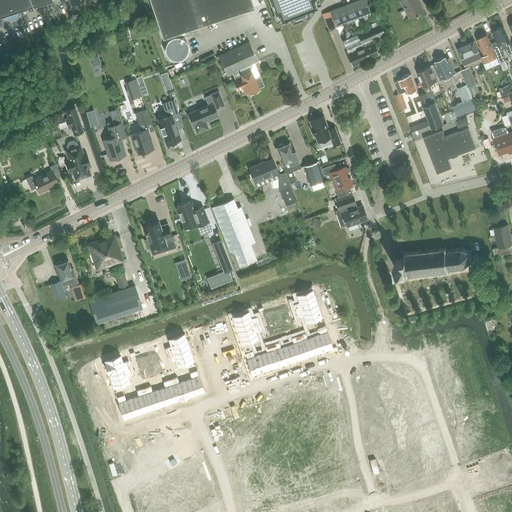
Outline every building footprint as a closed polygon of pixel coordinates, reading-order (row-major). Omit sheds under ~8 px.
[(0,0),(0,17),(52,0),(0,0)] [(150,0),(163,37),(215,20),(216,20),(251,8),(254,7),(252,0),(150,0)] [(269,0),(275,14),(276,15),(278,14),(281,21),(282,22),(290,19),(293,18),(300,15),(306,12),(310,11),(318,8),(317,7),(314,0),(269,0)] [(360,17),(366,14),(370,13),(365,0),(357,0),(330,11),(336,26),(360,17)] [(399,0),(409,18),(423,10),(417,0),(399,0)] [(366,14),(360,17),(362,24),(368,21),(366,14)] [(282,23),(288,39),(301,35),(295,18),(282,23)] [(361,43),(375,37),(382,34),(379,25),(358,35),(361,43)] [(491,44),(494,51),(497,57),(499,62),(505,60),(501,51),(506,49),(508,54),(511,52),(511,47),(511,45),(510,43),(503,27),(492,32),(496,42),(491,44)] [(358,35),(343,41),(347,51),(362,45),(361,43),(358,35)] [(497,57),(494,51),(491,44),(487,35),(476,39),(483,56),(481,57),(484,63),(497,57)] [(474,41),(457,49),(464,65),(481,57),(474,41)] [(264,85),(260,76),(254,78),(251,70),(242,74),(240,69),(258,60),(249,42),(218,56),(227,75),(232,72),(236,80),(234,81),(238,90),(243,87),(246,93),(250,92),(250,93),(251,92),(253,93),(257,91),(258,89),(259,89),(258,88),(264,85)] [(347,54),(353,66),(378,55),(373,42),(347,54)] [(144,53),(149,66),(160,63),(156,49),(144,53)] [(98,56),(92,58),(96,69),(102,67),(98,56)] [(436,61),(437,63),(435,64),(442,80),(452,75),(455,82),(460,80),(450,58),(446,59),(445,57),(444,58),(442,57),(438,59),(438,61),(436,61)] [(505,60),(499,62),(503,70),(509,67),(505,60)] [(429,120),(409,127),(412,136),(444,123),(436,102),(430,84),(437,81),(431,66),(429,66),(429,65),(423,67),(424,69),(419,71),(422,78),(420,79),(423,87),(424,87),(426,92),(419,95),(429,120)] [(469,67),(461,71),(467,84),(468,87),(476,84),(469,67)] [(158,85),(169,82),(166,71),(155,73),(158,85)] [(403,78),(403,79),(400,80),(400,81),(395,83),(399,94),(395,95),(401,109),(407,107),(401,93),(406,91),(407,94),(417,90),(411,75),(403,78)] [(137,78),(126,82),(130,92),(140,88),(139,84),(137,78)] [(139,84),(140,88),(142,95),(148,94),(144,83),(139,84)] [(472,97),(471,95),(468,87),(467,84),(458,88),(462,100),(463,101),(471,98),(472,97)] [(476,84),(468,87),(471,95),(479,91),(476,84)] [(508,85),(499,89),(500,91),(502,96),(511,92),(508,85)] [(197,132),(208,128),(206,121),(218,116),(215,109),(217,109),(225,106),(219,91),(211,94),(205,97),(208,105),(189,113),(194,126),(197,132)] [(464,102),(454,106),(457,116),(475,110),(471,98),(463,101),(464,102)] [(167,115),(158,119),(167,144),(177,141),(181,139),(176,125),(182,122),(174,99),(163,103),(167,115)] [(67,110),(69,117),(66,118),(69,129),(73,127),(75,134),(83,132),(75,108),(67,110)] [(132,134),(139,153),(153,148),(147,132),(154,130),(147,109),(135,113),(142,131),(132,134)] [(94,111),(87,113),(90,125),(97,123),(94,111)] [(492,131),(495,138),(500,154),(510,151),(511,153),(511,152),(511,115),(509,117),(511,125),(511,131),(509,133),(508,129),(504,127),(492,131)] [(323,116),(310,121),(313,128),(311,128),(314,135),(315,135),(318,142),(330,137),(333,144),(340,142),(335,127),(328,129),(323,116)] [(466,117),(457,121),(460,127),(469,123),(466,117)] [(104,140),(111,159),(125,154),(120,138),(126,136),(121,123),(108,127),(112,137),(104,140)] [(448,159),(476,148),(469,128),(445,137),(443,130),(424,138),(437,173),(452,168),(448,159)] [(38,135),(32,138),(35,143),(41,140),(38,135)] [(88,165),(85,155),(83,155),(80,146),(78,146),(78,144),(77,143),(75,141),(73,141),(71,141),(69,142),(68,144),(67,146),(68,148),(68,150),(67,150),(70,160),(66,161),(70,171),(73,170),(76,179),(79,178),(81,178),(85,177),(87,175),(90,174),(87,165),(88,165)] [(286,173),(300,168),(296,159),(298,159),(295,150),(293,151),(290,143),(284,145),(282,144),(279,145),(278,147),(277,148),(284,164),(282,164),(285,172),(286,173)] [(259,165),(259,164),(249,168),(255,182),(268,177),(273,188),(278,187),(279,188),(286,206),(297,201),(285,174),(286,173),(285,172),(279,174),(273,159),(259,165)] [(310,185),(324,180),(318,162),(304,166),(310,185)] [(37,187),(40,192),(52,186),(53,187),(59,184),(56,178),(61,175),(56,164),(50,167),(52,171),(34,179),(32,175),(26,178),(32,190),(37,187)] [(346,168),(345,166),(337,169),(335,164),(322,169),(324,174),(330,172),(336,191),(352,186),(347,173),(349,172),(350,170),(349,168),(347,168),(346,168)] [(350,188),(336,193),(338,198),(352,193),(350,188)] [(368,219),(363,205),(358,207),(353,195),(336,202),(341,214),(343,213),(347,227),(368,219)] [(234,198),(212,207),(230,252),(233,250),(240,266),(256,259),(250,243),(255,241),(241,206),(238,208),(234,198)] [(202,208),(195,210),(192,203),(190,203),(189,201),(178,204),(179,207),(177,208),(184,228),(195,224),(196,227),(207,223),(202,208)] [(314,218),(312,225),(319,228),(322,221),(314,218)] [(143,225),(152,249),(165,244),(167,249),(176,246),(168,223),(160,226),(158,220),(143,225)] [(498,248),(493,249),(494,256),(510,253),(508,246),(511,244),(511,243),(508,225),(494,228),(498,248)] [(115,234),(88,243),(97,270),(124,261),(115,234)] [(221,240),(213,243),(224,271),(224,272),(229,270),(233,269),(221,240)] [(419,251),(413,252),(413,250),(412,250),(412,252),(405,253),(403,252),(403,253),(404,254),(405,259),(395,260),(397,271),(407,270),(408,277),(409,277),(409,276),(415,275),(415,276),(417,276),(417,275),(422,274),(422,275),(424,275),(424,274),(429,273),(430,275),(431,275),(431,273),(439,272),(439,274),(440,273),(440,272),(448,271),(448,272),(450,272),(449,269),(455,268),(456,270),(457,270),(457,268),(463,267),(464,269),(465,269),(465,266),(471,262),(472,262),(472,261),(471,260),(470,253),(471,252),(470,251),(469,252),(462,248),(462,247),(460,247),(460,248),(454,249),(454,248),(452,248),(453,249),(446,250),(446,246),(445,246),(445,248),(437,249),(437,247),(435,247),(436,249),(428,250),(428,248),(426,248),(427,250),(420,251),(420,249),(419,249),(419,251)] [(57,262),(56,264),(55,264),(61,280),(67,278),(68,281),(77,278),(73,268),(71,269),(68,260),(63,262),(61,261),(57,262)] [(184,261),(177,264),(181,278),(189,275),(184,261)] [(125,267),(116,271),(121,281),(130,277),(125,267)] [(50,284),(56,300),(66,296),(60,280),(50,284)] [(87,296),(82,283),(79,284),(72,287),(77,299),(87,296)] [(135,285),(128,288),(121,290),(90,301),(97,323),(142,308),(135,285)] [(298,302),(292,304),(295,311),(301,309),(317,304),(312,290),(296,295),(298,302)] [(301,309),(295,311),(297,318),(303,316),(305,323),(322,317),(317,304),(301,309)] [(249,311),(232,317),(237,331),(254,325),(259,323),(257,316),(251,318),(249,311)] [(254,325),(237,331),(242,345),(258,339),(256,332),(262,331),(259,323),(254,325)] [(320,334),(313,336),(319,353),(333,348),(327,331),(325,326),(321,327),(318,328),(320,334)] [(305,333),(298,335),(306,357),(319,353),(313,336),(307,338),(305,333)] [(170,346),(165,348),(167,355),(173,353),(189,347),(184,334),(168,339),(170,346)] [(293,343),(287,345),(292,362),(306,357),(298,335),(291,337),(293,343)] [(279,342),(272,344),(273,350),(279,366),(292,362),(287,345),(281,347),(279,342)] [(266,352),(260,354),(266,371),(279,366),(273,350),(272,344),(264,347),(266,352)] [(441,346),(431,349),(436,362),(438,367),(447,364),(449,371),(470,364),(467,356),(457,360),(453,347),(442,351),(441,346)] [(173,353),(167,355),(169,362),(175,360),(177,367),(194,361),(189,347),(173,353)] [(248,352),(244,353),(246,359),(252,376),(266,371),(260,354),(254,356),(252,351),(248,352)] [(121,355),(105,361),(109,375),(126,369),(131,367),(129,360),(123,362),(121,355)] [(126,369),(109,375),(114,388),(131,383),(128,376),(134,374),(131,367),(126,369)] [(192,378),(185,380),(191,396),(205,392),(199,375),(197,370),(194,371),(190,372),(192,378)] [(456,384),(444,388),(448,399),(467,393),(464,382),(468,380),(466,373),(453,378),(454,378),(456,384)] [(177,376),(170,379),(172,384),(178,401),(191,396),(185,380),(179,382),(177,376)] [(165,387),(159,389),(164,405),(178,401),(172,384),(170,379),(163,381),(165,387)] [(330,379),(300,389),(308,412),(324,406),(322,399),(335,394),(330,379)] [(151,385),(144,388),(146,393),(151,410),(164,405),(159,389),(153,391),(151,385)] [(138,396),(132,398),(138,415),(151,410),(146,393),(144,388),(136,390),(138,396)] [(467,393),(448,399),(452,411),(464,407),(465,412),(465,413),(478,409),(476,402),(471,403),(467,393)] [(120,396),(117,397),(118,403),(124,419),(138,415),(132,398),(126,400),(124,395),(120,396)] [(315,419),(311,420),(317,435),(340,428),(334,412),(329,414),(327,409),(313,413),(315,419)] [(233,420),(221,424),(225,435),(244,428),(239,412),(230,415),(231,415),(233,420)] [(473,425),(461,428),(465,440),(485,433),(481,423),(485,421),(483,414),(470,418),(470,419),(471,419),(473,425)] [(244,428),(225,435),(229,446),(240,442),(242,447),(242,448),(250,445),(244,428)] [(485,433),(465,440),(469,451),(481,447),(483,453),(482,453),(482,454),(495,449),(493,442),(488,444),(485,433)] [(325,440),(312,445),(315,452),(319,450),(323,461),(343,454),(339,442),(327,447),(325,441),(325,440)] [(249,465),(237,469),(241,480),(242,480),(261,473),(257,463),(262,461),(260,454),(247,459),(249,465)] [(327,471),(322,473),(324,480),(337,476),(337,475),(335,469),(347,465),(343,454),(323,461),(327,471)] [(261,473),(242,480),(245,492),(257,488),(259,493),(259,494),(272,490),(269,483),(265,484),(261,473)] [(199,511),(194,480),(161,486),(165,511),(199,511)] [(337,480),(324,484),(327,491),(331,490),(336,503),(356,496),(351,482),(339,486),(337,481),(337,480)] [(491,499),(487,500),(489,505),(488,505),(489,511),(501,511),(511,507),(511,505),(508,493),(505,494),(503,488),(489,493),(491,499)] [(432,511),(448,511),(445,501),(430,507),(432,511)]
